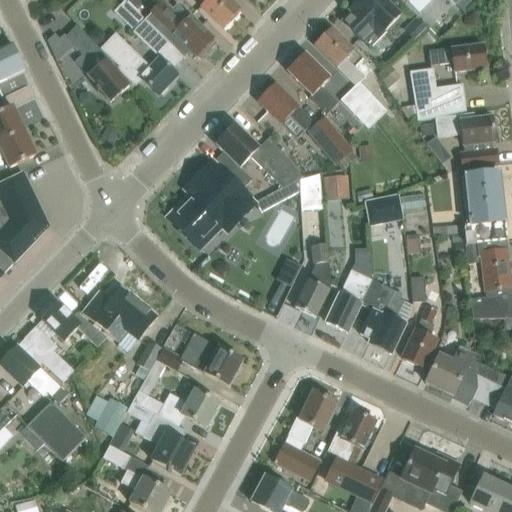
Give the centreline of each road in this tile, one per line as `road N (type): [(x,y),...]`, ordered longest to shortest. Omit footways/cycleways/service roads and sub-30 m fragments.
road 1 (unclassified): [(115,208),(315,0)]
road 2 (residential): [(511,452),(290,349)]
road 3 (residential): [(115,208),(73,141),(7,0)]
road 4 (residential): [(290,349),(210,307),(115,208)]
road 5 (residential): [(202,511),(290,349)]
road 6 (unclassified): [(0,325),(115,208)]
